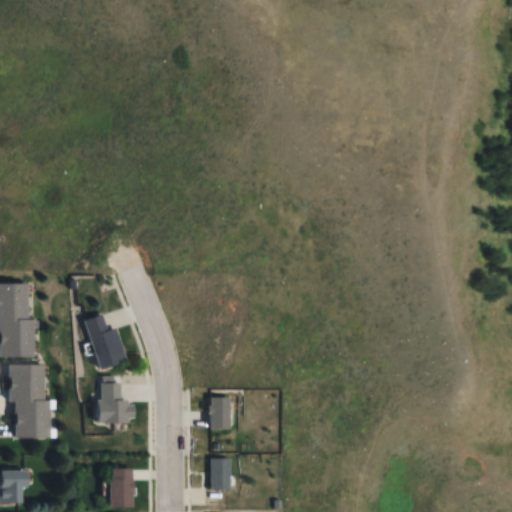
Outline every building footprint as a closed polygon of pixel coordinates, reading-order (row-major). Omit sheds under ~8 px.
[(0,358),(33,358),(33,320),(28,320),(28,284),(0,284),(0,358)] [(118,329),(108,332),(104,316),(86,321),(100,371),(127,363),(118,329)] [(46,365),(11,366),(12,440),(47,439),(46,365)] [(121,402),(121,384),(100,384),(100,424),(135,424),(135,402),(121,402)] [(228,398),(209,398),(209,430),(228,430),(228,398)] [(229,460),(210,460),(210,491),(229,491),(229,460)] [(132,509),(132,469),(110,469),(110,509),(132,509)] [(0,504),(22,504),(22,490),(28,490),(28,473),(0,472),(0,504)]
